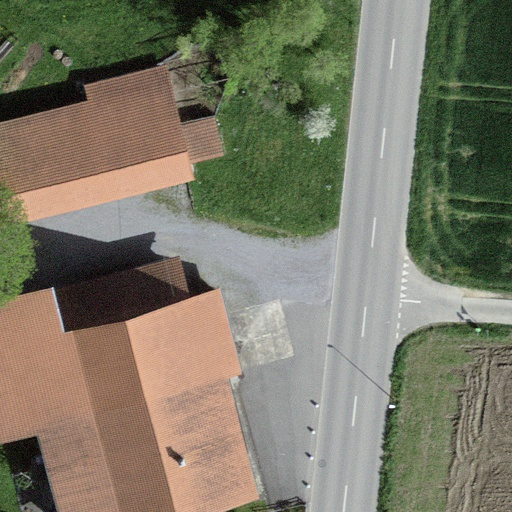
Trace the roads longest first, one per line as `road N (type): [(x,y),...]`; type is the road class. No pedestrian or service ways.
road 1 (tertiary): [(398,0),(366,297)]
road 2 (tertiary): [(366,297),(343,511)]
road 3 (unclassified): [(511,307),(366,297)]
